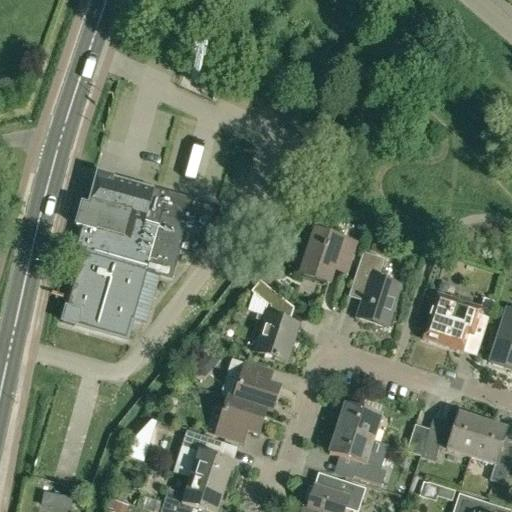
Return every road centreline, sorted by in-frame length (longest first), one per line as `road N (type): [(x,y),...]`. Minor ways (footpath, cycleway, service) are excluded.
road 1 (residential): [(511,403),(330,351),(295,440),(263,476),(251,511)]
road 2 (secondary): [(0,395),(60,141)]
road 3 (secondary): [(60,141),(107,0)]
